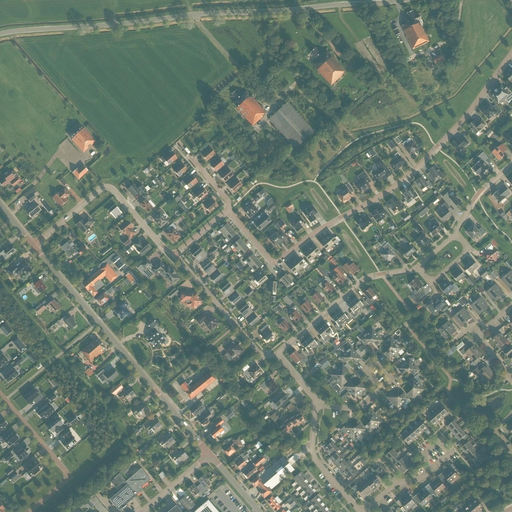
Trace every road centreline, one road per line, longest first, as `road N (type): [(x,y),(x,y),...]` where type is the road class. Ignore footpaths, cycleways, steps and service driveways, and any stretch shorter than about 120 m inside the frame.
road 1 (tertiary): [(0,33),(407,0)]
road 2 (residential): [(511,53),(410,175),(279,261),(227,209)]
road 3 (tertiary): [(209,454),(33,245)]
road 4 (residential): [(174,256),(109,187),(33,245)]
road 5 (residential): [(277,354),(364,275),(417,266)]
road 6 (residential): [(29,511),(67,476),(0,393)]
road 7 (residential): [(277,354),(261,354),(174,256)]
road 8 (residential): [(316,406),(361,407),(392,378),(377,361),(366,369),(374,379)]
road 9 (residential): [(360,511),(315,458),(316,406)]
